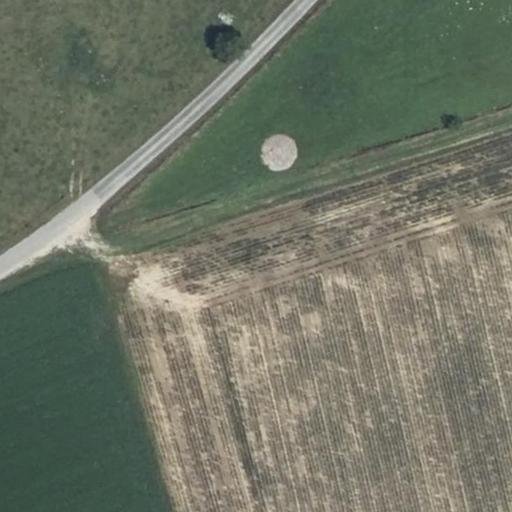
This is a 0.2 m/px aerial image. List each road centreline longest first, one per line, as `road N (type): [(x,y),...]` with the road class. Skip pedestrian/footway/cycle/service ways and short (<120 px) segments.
road 1 (track): [(50,228),(103,245),(511,114)]
road 2 (unclassified): [(302,0),(94,195),(0,265)]
